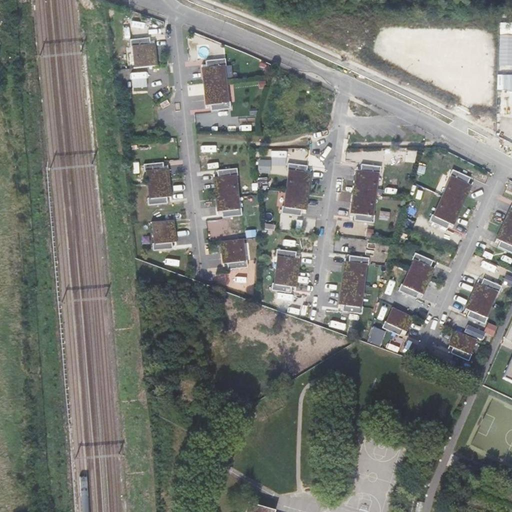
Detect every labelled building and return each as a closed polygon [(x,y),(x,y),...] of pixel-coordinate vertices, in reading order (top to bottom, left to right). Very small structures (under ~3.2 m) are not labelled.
[(136,68),(156,66),(154,44),(150,44),(149,38),(129,40),(130,47),(134,47),(136,68)] [(204,84),(224,82),(222,67),(226,66),(225,59),(205,61),(206,68),(202,68),(204,84)] [(226,103),(224,82),(204,84),(206,105),(210,105),(211,111),(230,109),(230,102),(226,103)] [(257,161),(258,172),(267,172),(267,161),(257,161)] [(148,183),(168,181),(167,169),(163,169),(162,163),(143,165),(143,172),(147,172),(148,183)] [(290,171),(287,192),(308,195),(310,173),(306,173),(307,166),(287,164),(287,171),(290,171)] [(356,171),(353,192),(373,195),(376,174),(380,174),(380,167),(361,165),(360,171),(356,171)] [(214,178),(216,199),(236,197),(234,176),(237,176),(237,169),(217,171),(218,177),(214,178)] [(443,197),(462,206),(471,186),(467,184),(470,178),(452,170),(449,177),(452,178),(443,197)] [(168,181),(148,183),(150,199),(147,199),(148,206),(167,204),(166,197),(170,197),(168,181)] [(308,195),(287,192),(285,207),(282,207),(281,214),(300,216),(301,210),(305,210),(308,195)] [(371,215),(373,195),(353,192),(351,214),(355,214),(354,221),(373,223),(374,216),(371,215)] [(236,197),(216,199),(217,212),(222,212),(222,217),(241,215),(241,208),(237,209),(236,197)] [(453,225),(462,206),(443,197),(435,216),(432,215),(429,222),(447,229),(449,224),(453,225)] [(502,226),(511,230),(511,208),(510,208),(502,226)] [(380,209),(378,218),(388,220),(390,211),(380,209)] [(153,223),(155,244),(152,245),(152,252),(172,250),(171,243),(175,243),(173,221),(153,223)] [(511,230),(502,226),(496,240),(500,241),(497,247),(511,253),(511,230)] [(243,261),(241,240),(221,242),(223,264),(227,264),(228,270),(247,268),(247,261),(243,261)] [(277,269),(297,272),(299,259),(295,259),(296,253),(276,250),(276,257),(279,257),(277,269)] [(410,272),(429,280),(434,269),(430,267),(432,261),(414,253),(412,260),(415,261),(410,272)] [(341,284),(362,286),(364,265),(368,266),(369,259),(349,256),(348,262),(344,262),(341,284)] [(295,288),(297,272),(277,269),(275,284),(272,284),(271,291),(290,293),(291,287),(295,288)] [(422,295),(429,280),(410,272),(404,286),(401,284),(398,291),(416,299),(418,293),(422,295)] [(470,298),(489,306),(495,292),(498,294),(501,287),(483,279),(481,285),(477,283),(470,298)] [(359,307),(362,286),(341,284),(339,305),(343,306),(342,312),(362,315),(363,307),(359,307)] [(388,304),(394,288),(388,286),(382,302),(388,304)] [(469,311),(467,317),(484,325),(487,318),(484,316),(489,306),(470,298),(465,309),(469,311)] [(406,332),(412,318),(394,309),(388,323),(384,322),(381,328),(400,336),(402,331),(406,332)] [(451,321),(450,328),(465,331),(466,325),(451,321)] [(486,322),(484,332),(494,335),(497,325),(486,322)] [(474,340),(456,331),(449,346),(453,348),(450,353),(468,362),(471,355),(468,353),(474,340)] [(511,341),(511,343),(511,357),(502,379),(511,383),(511,341)]
